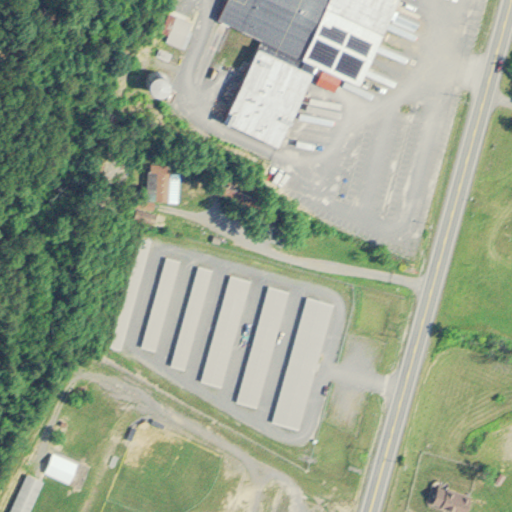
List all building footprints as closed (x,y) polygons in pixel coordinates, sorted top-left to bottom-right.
[(225,0),(222,8),(268,29),(231,108),(286,133),(318,66),(360,86),(400,0),(225,0)] [(194,16),(171,10),(166,29),(171,30),(169,39),(186,44),(194,16)] [(153,91),(176,87),(172,69),(150,74),(153,91)] [(142,165),(179,166),(177,201),(140,200),(142,165)] [(137,215),(157,218),(158,210),(139,206),(137,215)] [(279,236),(292,241),(296,233),(283,227),(279,236)] [(143,234),(154,236),(122,345),(110,343),(143,234)] [(168,253),(183,257),(156,347),(141,342),(168,253)] [(200,261),(213,265),(186,365),(172,362),(200,261)] [(229,271),(251,277),(222,382),(199,376),(229,271)] [(267,279),(288,285),(256,402),(235,396),(267,279)] [(305,291),(333,299),(299,422),(271,415),(305,291)] [(54,447),(45,467),(71,478),(79,458),(54,447)] [(7,511),(28,468),(45,476),(27,511),(7,511)] [(468,511),(475,489),(434,477),(428,500),(468,511)]
